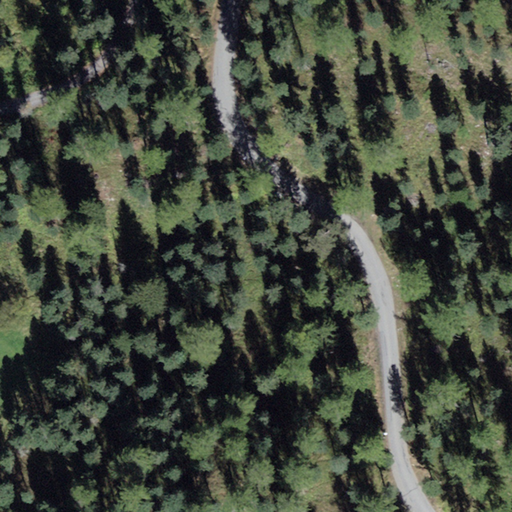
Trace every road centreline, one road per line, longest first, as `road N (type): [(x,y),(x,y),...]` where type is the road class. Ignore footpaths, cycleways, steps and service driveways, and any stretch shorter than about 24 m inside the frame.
road 1 (residential): [(229,0),(223,70),(271,180),(340,242),(390,302),(406,480),(430,511)]
road 2 (residential): [(124,0),(97,60),(45,98),(0,99)]
